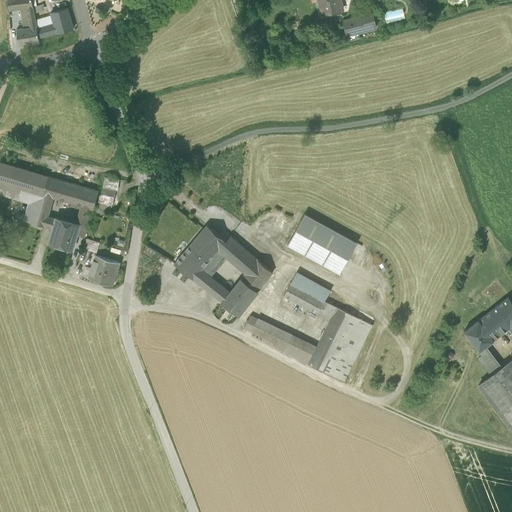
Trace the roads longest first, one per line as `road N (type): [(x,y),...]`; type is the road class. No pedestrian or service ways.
road 1 (unclassified): [(511,447),(435,428),(204,319),(124,298)]
road 2 (unclassified): [(511,73),(438,108),(250,133),(144,178)]
road 3 (unclassified): [(124,298),(126,337),(193,511)]
road 4 (unclassified): [(92,47),(144,178)]
road 5 (track): [(0,260),(124,298)]
road 6 (unclassified): [(144,178),(124,298)]
